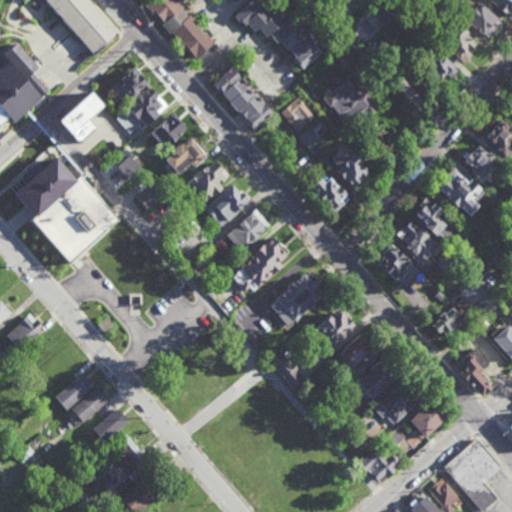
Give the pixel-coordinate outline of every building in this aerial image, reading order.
[(117,34),(87,0),(29,0),(36,7),(43,0),(92,55),(117,34)] [(211,44),(174,0),(150,0),(145,4),(191,60),(211,44)] [(301,67),(320,52),(305,34),(300,31),(299,30),(289,23),(286,21),(279,17),(274,11),(270,14),(263,10),(254,0),(250,0),(232,16),(236,20),(249,28),(253,32),(257,29),(259,31),(271,38),(273,40),(283,46),(301,67)] [(482,0),(503,20),(485,40),(463,19),(480,0),(482,0)] [(511,0),(483,0),(511,15),(511,0)] [(384,27),(394,17),(382,4),(372,13),(384,27)] [(463,63),(480,45),(459,26),(443,44),(463,63)] [(47,91),(30,73),(36,67),(15,43),(2,55),(7,61),(0,67),(0,123),(6,117),(12,123),(47,91)] [(422,64),(438,48),(460,68),(444,85),(422,64)] [(146,82),(132,68),(116,84),(131,98),(146,82)] [(270,113),(229,68),(211,84),(253,129),(270,113)] [(375,110),(353,74),(322,93),(344,129),(375,110)] [(115,118),(132,137),(166,106),(148,87),(115,118)] [(511,121),(497,108),(511,89),(511,121)] [(85,119),(101,105),(88,91),(57,120),(77,142),(93,128),(85,119)] [(279,113),(297,132),(315,116),(297,96),(279,113)] [(149,134),(163,148),(185,126),(171,112),(149,134)] [(511,134),(511,136),(506,143),(511,147),(511,149),(501,162),(470,136),(482,122),(488,127),(495,119),(511,134)] [(297,138),(307,148),(317,139),(307,128),(297,138)] [(161,160),(176,177),(202,153),(187,137),(161,160)] [(469,141),(450,162),(477,185),(489,171),(481,164),(487,157),(469,141)] [(328,157),(337,167),(334,170),(350,188),(368,172),(343,144),(328,157)] [(140,168),(128,155),(116,166),(128,178),(140,168)] [(68,264),(118,221),(78,175),(74,179),(54,157),(13,193),(33,216),(29,219),(68,264)] [(202,202),(221,187),(218,183),(227,176),(214,160),(186,182),(202,202)] [(447,168),(427,192),(461,220),(473,207),(465,201),(474,191),(447,168)] [(333,212),(346,200),(321,174),(308,186),(333,212)] [(203,209),(220,226),(246,200),(230,183),(203,209)] [(163,199),(156,185),(137,194),(144,209),(163,199)] [(411,214),(443,242),(456,227),(424,199),(411,214)] [(225,235),(240,252),(269,225),(254,209),(225,235)] [(423,265),(438,244),(406,221),(396,236),(407,244),(402,250),(423,265)] [(244,294),(280,265),(277,261),(286,253),(273,237),(228,274),(244,294)] [(402,287),(418,271),(389,245),(374,262),(402,287)] [(270,308),(288,329),(309,310),(311,310),(314,307),(314,305),(324,295),(322,292),(326,287),(310,272),(306,276),(304,274),(296,282),(294,281),(288,285),(288,289),(276,298),(278,301),(270,308)] [(0,322),(11,312),(0,301),(0,322)] [(462,320),(449,307),(430,324),(442,338),(462,320)] [(310,337),(328,354),(339,343),(342,342),(346,339),(345,334),(349,331),(353,331),(354,329),(353,327),(355,325),(347,318),(347,315),(345,313),(344,311),(342,310),(337,311),(334,314),(332,312),(327,316),(330,318),(320,327),(318,327),(310,335),(310,337)] [(42,327),(29,313),(5,335),(18,350),(42,327)] [(485,338),(508,363),(511,359),(511,335),(501,324),(485,338)] [(338,356),(352,372),(378,349),(363,333),(338,356)] [(477,399),(490,388),(478,374),(487,367),(471,347),(454,361),(459,368),(455,372),(477,399)] [(303,380),(283,353),(270,362),(290,389),(303,380)] [(358,382),(373,400),(403,375),(386,355),(367,371),(369,373),(358,382)] [(65,410),(93,386),(82,373),(54,396),(65,410)] [(378,405),(395,424),(412,409),(409,406),(419,397),(406,381),(378,405)] [(75,426),(109,401),(99,387),(65,412),(75,426)] [(409,421),(425,439),(449,417),(433,399),(409,421)] [(91,428),(103,442),(127,423),(115,408),(91,428)] [(481,511),(443,469),(477,439),(502,468),(484,484),(498,499),(483,511),(481,511)] [(359,464),(379,487),(397,472),(395,470),(399,468),(400,460),(400,458),(397,454),(393,453),(391,453),(389,454),(384,459),(376,450),(359,464)] [(135,511),(153,496),(140,481),(116,503),(124,511),(135,511)] [(429,493),(443,482),(459,501),(451,508),(454,511),(439,511),(442,508),(429,493)] [(411,511),(409,509),(424,496),(435,507),(432,510),(433,511),(411,511)]
